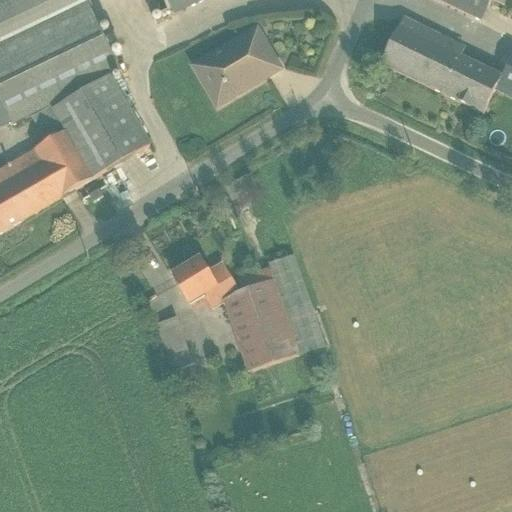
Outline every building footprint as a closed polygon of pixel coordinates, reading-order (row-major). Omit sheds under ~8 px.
[(0,0),(0,124),(117,72),(84,0),(0,0)] [(218,0),(167,0),(176,19),(218,0)] [(511,13),(511,0),(427,0),(481,25),(491,4),(511,13)] [(381,71),(483,118),(495,93),(511,100),(511,61),(510,60),(501,80),(461,61),(466,49),(403,21),(381,71)] [(214,113),(281,73),(255,30),(188,70),(214,113)] [(0,237),(151,147),(114,83),(32,120),(41,141),(59,138),(0,175),(0,237)] [(247,375),(329,352),(295,258),(235,286),(224,266),(207,276),(198,264),(176,278),(193,309),(205,301),(215,315),(224,308),(247,375)] [(163,331),(182,377),(203,368),(185,322),(163,331)]
